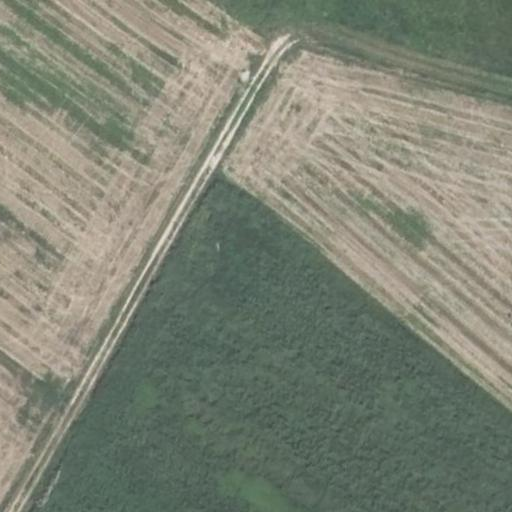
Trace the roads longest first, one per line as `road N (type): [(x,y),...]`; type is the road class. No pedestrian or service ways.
road 1 (track): [(14,511),(288,29)]
road 2 (track): [(511,109),(288,29)]
